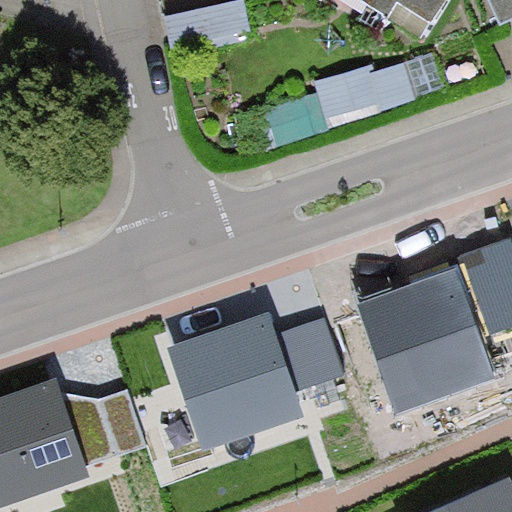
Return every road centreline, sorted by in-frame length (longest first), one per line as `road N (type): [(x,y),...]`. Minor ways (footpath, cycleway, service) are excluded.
road 1 (residential): [(186,247),(511,131)]
road 2 (residential): [(124,0),(186,247)]
road 3 (residential): [(0,314),(186,247)]
